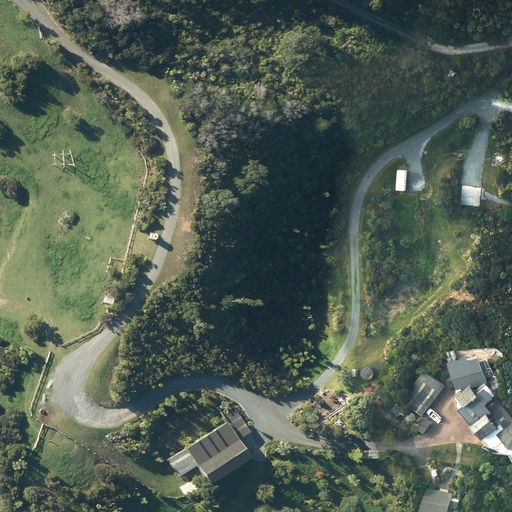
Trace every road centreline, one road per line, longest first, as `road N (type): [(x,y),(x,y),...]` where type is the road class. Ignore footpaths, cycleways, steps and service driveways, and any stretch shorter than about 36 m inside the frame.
road 1 (track): [(259,419),(332,367),(354,332),(348,200),(365,165),(472,104),(511,67)]
road 2 (track): [(328,0),(431,49),(511,41)]
